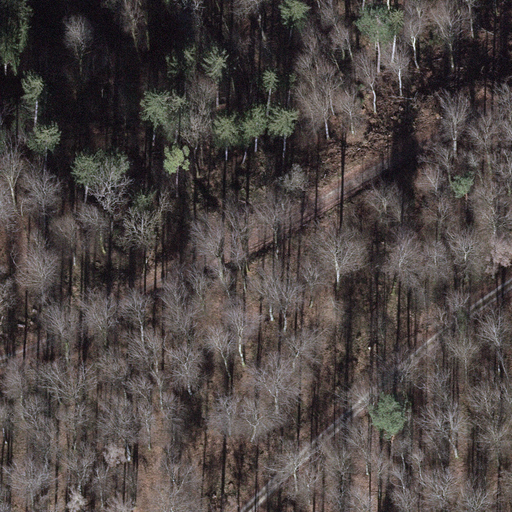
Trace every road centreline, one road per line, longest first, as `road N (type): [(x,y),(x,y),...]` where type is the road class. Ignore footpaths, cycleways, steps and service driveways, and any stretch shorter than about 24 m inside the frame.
road 1 (track): [(511,106),(473,116),(52,347),(0,364)]
road 2 (track): [(511,290),(428,345),(246,511)]
